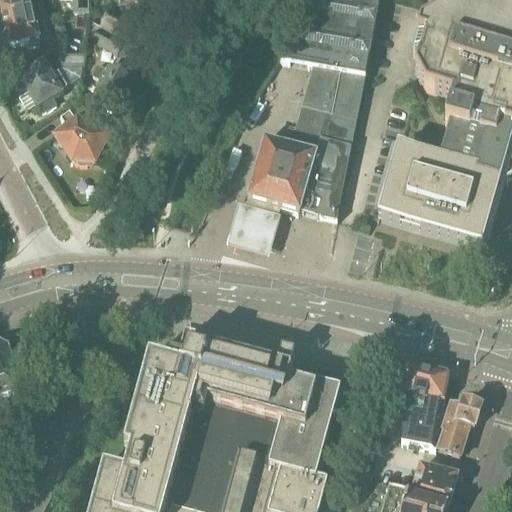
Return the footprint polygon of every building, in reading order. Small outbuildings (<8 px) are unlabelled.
[(126,0),(139,7),(133,17),(162,31),(173,8),(156,0),(126,0)] [(297,35),(278,68),(312,75),(295,135),(289,133),(283,153),(263,148),(246,206),(275,215),(299,221),(300,218),(336,227),(361,101),(372,39),(380,0),(384,0),(404,4),(405,0),(317,0),(314,6),(308,16),(302,26),(297,35)] [(508,139),(509,134),(511,134),(511,0),(450,0),(444,22),(439,21),(419,32),(416,41),(424,43),(423,47),(415,45),(411,61),(418,63),(414,76),(424,96),(451,103),(443,131),(448,133),(437,171),(496,187),(499,191),(505,187),(507,186),(510,183),(506,176),(508,175),(510,174),(511,173),(511,140),(511,141),(508,139)] [(38,46),(50,43),(42,9),(30,11),(29,8),(0,14),(4,33),(4,34),(1,37),(3,47),(7,50),(8,53),(26,49),(27,53),(38,49),(38,46)] [(99,32),(124,45),(131,33),(116,26),(118,22),(108,17),(99,32)] [(91,48),(116,61),(123,49),(98,36),(91,48)] [(57,71),(83,72),(83,59),(57,60),(57,71)] [(42,119),(55,111),(51,103),(67,93),(57,77),(49,81),(42,70),(20,83),(36,111),(37,110),(42,119)] [(90,107),(115,121),(117,116),(119,117),(124,108),(122,107),(132,88),(107,75),(105,76),(96,72),(92,82),(101,86),(90,107)] [(73,168),(93,168),(106,143),(75,127),(68,118),(59,124),(63,131),(59,134),(62,138),(55,143),(73,168)] [(496,187),(437,171),(399,160),(381,223),(479,251),(496,187)] [(279,227),(237,216),(230,243),(226,257),(268,268),(272,254),(279,227)] [(292,363),(282,361),(281,361),(280,362),(279,368),(275,383),(266,380),(267,375),(221,363),(210,343),(204,346),(205,347),(201,349),(184,345),(179,362),(168,359),(165,371),(148,366),(123,457),(129,459),(124,477),(103,471),(95,500),(98,500),(95,511),(334,511),(336,507),(322,503),(327,486),(313,482),(329,421),(332,422),(340,394),(290,381),(292,371),(293,366),(293,365),(293,364),(292,363)] [(0,429),(5,427),(0,412),(0,407),(21,400),(21,398),(27,396),(29,392),(30,389),(27,380),(20,377),(14,379),(7,360),(7,359),(7,357),(6,357),(3,356),(0,354),(0,429)] [(439,430),(449,383),(424,376),(423,378),(402,372),(402,391),(400,393),(400,398),(402,399),(401,401),(402,401),(401,450),(434,456),(439,430)] [(473,435),(480,414),(463,409),(461,415),(450,412),(442,436),(444,437),(437,457),(458,464),(468,434),(473,435)] [(410,503),(442,511),(447,511),(456,482),(419,473),(416,481),(412,479),(409,489),(413,491),(410,503)] [(442,511),(410,503),(378,493),(365,511),(442,511)]
